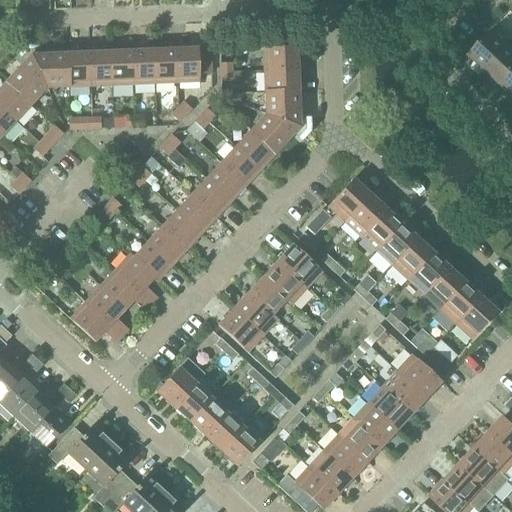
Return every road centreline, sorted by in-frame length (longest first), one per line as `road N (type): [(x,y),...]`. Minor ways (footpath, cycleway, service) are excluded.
road 1 (residential): [(110,391),(332,136)]
road 2 (residential): [(511,293),(332,136)]
road 3 (residential): [(365,511),(511,348)]
road 4 (residential): [(511,136),(427,54),(430,31),(457,0)]
road 5 (residential): [(244,511),(110,391)]
road 6 (residential): [(110,391),(0,287)]
road 7 (residential): [(332,136),(329,29),(316,9)]
